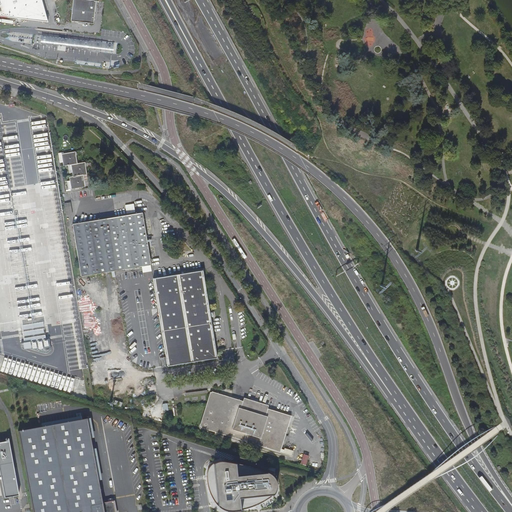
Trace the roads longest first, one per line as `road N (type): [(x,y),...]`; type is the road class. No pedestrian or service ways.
road 1 (trunk): [(511,504),(478,452),(414,289),(333,187),(252,132),(200,111),(5,66)]
road 2 (motorway): [(444,420),(349,268),(201,0)]
road 3 (tertiary): [(67,104),(89,116),(194,222),(323,419),(330,466)]
road 4 (trunk): [(67,104),(157,143),(224,192),(390,391)]
road 5 (trunk): [(193,52),(390,391)]
road 6 (trunk): [(390,391),(480,511)]
